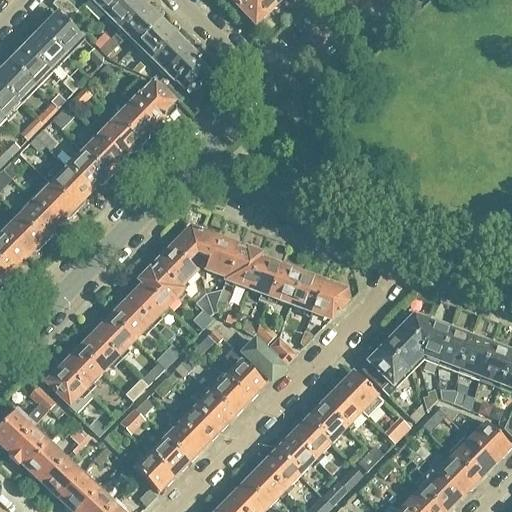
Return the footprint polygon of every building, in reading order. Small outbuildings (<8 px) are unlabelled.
[(76,12),(63,0),(56,0),(51,5),(67,21),(76,12)] [(89,0),(105,16),(121,0),(89,0)] [(101,53),(145,9),(139,3),(138,0),(121,0),(105,16),(120,30),(100,52),(101,53)] [(271,12),(259,0),(225,0),(252,27),(259,21),(263,20),(271,12)] [(284,0),(259,0),(271,12),(273,11),(276,10),(281,5),(282,2),(284,0)] [(138,48),(163,23),(152,12),(147,12),(145,9),(101,53),(107,59),(127,37),(138,48)] [(77,14),(68,23),(73,28),(82,20),(77,14)] [(80,40),(56,16),(52,16),(46,23),(46,27),(40,33),(66,58),(72,52),(70,50),(80,40)] [(154,64),(179,39),(179,38),(174,38),(170,34),(170,29),(163,23),(138,48),(154,64)] [(66,58),(40,33),(39,34),(35,34),(28,41),(28,45),(25,49),(51,75),(59,67),(56,65),(63,57),(65,59),(66,58)] [(103,36),(92,46),(98,52),(109,42),(103,36)] [(162,88),(193,57),(186,49),(185,45),(179,39),(154,64),(161,71),(153,79),(162,88)] [(51,75),(25,49),(20,54),(16,54),(7,62),(33,88),(40,81),(43,83),(51,75)] [(85,59),(95,68),(102,61),(91,52),(85,59)] [(199,85),(210,73),(210,69),(203,62),(199,62),(193,57),(162,88),(178,104),(187,96),(189,95),(193,95),(199,88),(199,85)] [(33,88),(7,62),(0,69),(0,86),(20,107),(28,99),(25,96),(33,88)] [(139,64),(131,72),(137,74),(143,68),(139,64)] [(106,82),(118,70),(107,66),(99,74),(106,82)] [(67,78),(60,85),(71,95),(77,89),(67,78)] [(20,107),(0,86),(0,117),(2,120),(4,117),(9,122),(19,113),(16,110),(20,107)] [(175,110),(152,86),(139,99),(136,96),(132,101),(158,127),(164,120),(169,121),(175,114),(175,110)] [(67,105),(75,114),(91,98),(83,89),(67,105)] [(63,103),(56,96),(49,104),(51,106),(56,111),(63,103)] [(158,127),(132,101),(115,118),(144,146),(148,142),(148,137),(158,127)] [(51,106),(36,121),(42,127),(57,112),(56,111),(51,106)] [(66,108),(50,124),(59,133),(75,116),(66,108)] [(144,146),(115,118),(98,135),(125,161),(130,156),(135,156),(144,146)] [(28,128),(20,136),(27,143),(35,135),(28,128)] [(36,138),(46,148),(50,152),(57,145),(42,131),(36,138)] [(125,161),(98,135),(82,152),(110,180),(116,174),(116,169),(125,161)] [(46,148),(36,138),(29,145),(39,155),(46,148)] [(9,145),(3,152),(11,159),(17,152),(9,145)] [(11,159),(3,152),(0,154),(0,162),(4,166),(11,159)] [(110,180),(82,152),(65,169),(91,195),(97,188),(102,189),(110,180)] [(12,181),(20,173),(10,164),(2,172),(12,181)] [(91,195),(65,169),(48,186),(77,214),(84,207),(83,202),(91,195)] [(0,193),(11,182),(1,173),(0,174),(0,193)] [(77,214),(48,186),(31,203),(58,229),(64,222),(69,222),(77,214)] [(58,229),(31,203),(23,211),(26,214),(18,222),(43,248),(51,240),(51,235),(58,229)] [(43,248),(18,222),(10,230),(7,228),(0,234),(0,238),(24,262),(33,254),(37,254),(43,248)] [(205,273),(217,241),(189,231),(170,250),(187,266),(196,256),(209,261),(204,273),(205,273)] [(24,262),(0,238),(0,271),(8,279),(9,278),(14,278),(19,273),(19,268),(24,262)] [(226,284),(238,251),(237,251),(238,249),(217,241),(205,273),(226,281),(225,283),(226,284)] [(195,275),(187,266),(170,250),(154,266),(179,291),(195,275)] [(248,292),(260,259),(257,258),(254,256),(249,254),(246,254),(238,251),(226,284),(248,292)] [(269,300),(280,270),(272,267),(273,264),(260,259),(248,292),(269,300)] [(179,291),(154,266),(154,267),(155,268),(149,274),(145,275),(141,280),(141,283),(139,284),(166,310),(182,294),(179,291)] [(290,308),(301,275),(288,270),(287,272),(280,270),(269,300),(290,308)] [(311,316),(322,285),(315,282),(316,280),(301,275),(290,308),(311,316)] [(166,310),(139,284),(133,291),(131,294),(133,296),(126,304),(153,329),(160,323),(156,320),(166,310)] [(335,317),(348,304),(346,293),(335,289),(336,288),(325,284),(324,286),(322,285),(311,316),(324,321),(328,325),(335,317)] [(222,292),(205,296),(212,316),(216,315),(215,311),(218,303),(222,292)] [(222,292),(218,303),(224,305),(228,295),(222,292)] [(212,316),(205,296),(195,306),(202,313),(208,319),(212,316)] [(153,329),(126,304),(120,310),(118,308),(108,318),(134,343),(141,336),(144,339),(153,329)] [(202,333),(212,323),(202,313),(192,322),(202,333)] [(415,365),(417,360),(430,326),(429,320),(417,316),(413,319),(409,318),(405,326),(401,325),(394,332),(395,337),(384,348),(408,372),(415,365)] [(134,343),(108,318),(97,329),(99,331),(94,336),(121,362),(127,356),(124,353),(134,343)] [(260,321),(258,328),(255,336),(266,347),(276,336),(260,321)] [(255,336),(258,328),(245,322),(241,332),(253,338),(255,336)] [(439,365),(452,329),(438,324),(435,328),(430,326),(417,360),(426,364),(427,360),(439,365)] [(174,337),(165,329),(159,335),(167,345),(174,337)] [(459,376),(471,341),(465,339),(464,334),(452,329),(439,365),(449,368),(447,372),(459,376)] [(207,338),(216,347),(222,340),(214,332),(207,338)] [(121,362),(94,336),(88,341),(86,340),(76,351),(102,376),(110,368),(113,371),(121,362)] [(304,350),(312,341),(309,338),(304,336),(300,346),(304,350)] [(480,380),(493,345),(480,339),(476,343),(471,341),(459,376),(467,379),(468,376),(480,380)] [(295,358),(278,341),(270,350),(287,367),(295,358)] [(282,371),(255,344),(243,356),(270,383),(282,371)] [(498,391),(511,356),(506,354),(505,349),(493,345),(480,380),(490,384),(488,387),(498,391)] [(408,372),(384,348),(383,349),(378,348),(372,354),(374,359),(361,372),(387,398),(403,383),(400,380),(408,372)] [(157,366),(164,372),(180,355),(173,349),(157,366)] [(264,388),(240,365),(244,360),(233,350),(224,359),(235,370),(224,380),(248,404),(249,403),(252,403),(257,398),(257,395),(264,388)] [(102,376),(76,351),(65,362),(66,364),(62,369),(89,395),(95,389),(92,386),(102,376)] [(511,392),(511,356),(498,391),(508,395),(510,391),(511,392)] [(186,359),(180,366),(188,375),(195,369),(186,359)] [(188,375),(180,366),(175,371),(184,380),(188,375)] [(89,395),(62,369),(55,375),(53,373),(44,383),(46,385),(44,386),(75,416),(93,399),(89,395)] [(143,383),(148,388),(162,374),(157,369),(143,383)] [(382,404),(353,376),(347,383),(344,382),(338,388),(339,390),(337,392),(361,415),(362,414),(368,419),(382,404)] [(248,404),(224,380),(209,396),(233,419),(234,418),(237,418),(242,413),(242,410),(248,404)] [(141,381),(125,397),(131,404),(148,388),(143,383),(141,381)] [(165,381),(153,393),(161,400),(173,388),(165,381)] [(33,429),(49,412),(54,407),(38,391),(29,400),(37,408),(25,421),(16,413),(14,415),(12,415),(7,421),(6,424),(0,430),(0,450),(2,450),(8,456),(33,429)] [(361,415),(337,392),(336,394),(335,393),(328,400),(328,402),(322,408),(345,431),(361,415)] [(427,394),(428,398),(431,408),(437,402),(435,392),(427,394)] [(442,402),(453,406),(458,394),(441,396),(442,402)] [(465,397),(458,394),(453,406),(460,409),(465,397)] [(233,419),(209,396),(194,411),(218,434),(219,433),(222,433),(227,428),(227,425),(233,419)] [(431,408),(428,398),(422,400),(426,413),(431,408)] [(146,401),(134,412),(142,420),(153,409),(146,401)] [(488,419),(493,407),(485,404),(481,416),(488,419)] [(56,405),(54,407),(49,412),(65,427),(72,420),(56,405)] [(422,405),(408,419),(415,425),(425,416),(422,405)] [(449,423),(458,414),(442,407),(437,412),(444,419),(449,423)] [(500,423),(504,411),(493,407),(488,419),(500,423)] [(345,431),(322,408),(316,415),(314,414),(308,420),(308,423),(307,424),(330,447),(345,431)] [(218,434),(194,411),(186,419),(179,412),(172,419),(203,449),(209,443),(212,443),(217,438),(218,434)] [(142,420),(134,412),(119,428),(130,438),(143,426),(140,422),(142,420)] [(429,435),(444,419),(437,412),(422,428),(429,435)] [(511,415),(511,414),(502,432),(511,441),(511,415)] [(98,439),(110,427),(103,419),(90,432),(98,439)] [(203,449),(172,419),(167,424),(174,432),(164,442),(188,465),(189,463),(192,463),(197,458),(197,455),(203,449)] [(394,447),(410,430),(399,419),(383,436),(394,447)] [(330,447),(307,424),(306,425),(303,425),(297,431),(297,434),(292,440),(314,463),(330,478),(337,471),(321,455),(330,447)] [(511,452),(486,426),(477,435),(474,432),(466,440),(494,467),(501,460),(504,460),(511,452)] [(24,471),(50,444),(33,429),(8,456),(9,457),(7,458),(18,468),(19,466),(24,471)] [(78,447),(85,440),(76,432),(70,439),(78,447)] [(103,441),(112,450),(119,442),(111,434),(103,441)] [(494,467),(466,440),(464,438),(448,455),(453,459),(479,485),(487,477),(487,474),(494,467)] [(78,459),(91,446),(85,440),(78,447),(72,454),(78,459)] [(314,463),(292,440),(285,446),(282,446),(277,452),(277,455),(276,456),(299,478),(314,463)] [(188,465),(164,442),(149,457),(173,480),(179,473),(182,473),(187,468),(187,465),(188,465)] [(41,487),(67,460),(50,444),(24,471),(26,473),(26,475),(32,481),(35,481),(41,487)] [(434,473),(424,464),(415,455),(406,446),(399,453),(408,462),(410,461),(418,470),(417,471),(423,477),(414,486),(420,492),(440,511),(451,511),(454,510),(454,507),(461,500),(434,473)] [(375,448),(366,456),(375,465),(383,456),(375,448)] [(424,464),(430,458),(421,449),(415,455),(424,464)] [(105,450),(94,463),(99,468),(110,455),(105,450)] [(299,478),(276,456),(275,457),(272,456),(266,462),(266,465),(261,471),(284,494),(299,478)] [(375,465),(366,456),(357,465),(366,474),(375,465)] [(173,480),(149,457),(134,473),(157,495),(164,488),(167,489),(172,484),(172,480),(173,480)] [(479,485),(453,459),(445,468),(442,465),(434,473),(461,500),(468,493),(471,493),(479,485)] [(58,502),(83,475),(67,460),(41,487),(47,493),(47,495),(54,501),(56,501),(58,502)] [(396,468),(389,462),(377,474),(384,480),(396,468)] [(363,478),(353,469),(338,485),(347,494),(363,478)] [(138,481),(127,470),(120,477),(131,488),(138,481)] [(284,494),(261,471),(254,478),(251,477),(246,483),(246,486),(245,487),(268,510),(284,494)] [(79,511),(100,490),(83,475),(58,502),(64,509),(64,511),(65,511),(79,511)] [(373,476),(356,493),(365,501),(373,492),(380,498),(388,490),(373,476)] [(347,494),(338,485),(323,501),(332,510),(342,500),(347,494)] [(266,511),(268,510),(245,487),(244,488),(241,488),(236,494),(236,496),(230,503),(238,511),(266,511)] [(110,511),(116,506),(100,490),(79,511),(110,511)] [(148,491),(138,502),(146,509),(156,499),(148,491)] [(440,511),(420,492),(412,501),(409,498),(401,506),(407,511),(440,511)] [(328,511),(331,510),(321,501),(310,511),(328,511)] [(238,511),(230,503),(224,509),(221,509),(217,511),(238,511)]
